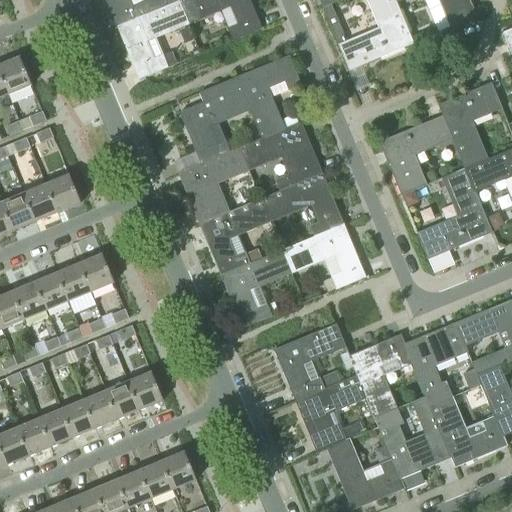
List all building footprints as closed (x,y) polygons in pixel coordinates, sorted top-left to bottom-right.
[(108,0),(115,14),(112,15),(117,26),(120,25),(160,8),(156,0),(148,0),(140,3),(131,7),(128,0),(108,0)] [(180,0),(178,1),(187,23),(202,17),(200,12),(227,1),(237,24),(227,28),(232,40),(261,28),(256,16),(252,18),(245,0),(180,0)] [(413,44),(396,3),(395,3),(393,0),(366,0),(378,27),(346,41),(331,4),(322,8),(348,71),(413,44)] [(439,0),(451,29),(476,18),(468,0),(394,0),(395,3),(396,3),(402,0),(439,0)] [(143,36),(171,24),(173,29),(187,23),(178,1),(160,8),(120,25),(123,33),(120,34),(126,49),(129,48),(137,66),(133,67),(138,79),(167,67),(162,55),(153,59),(143,36)] [(511,28),(502,33),(511,57),(511,28)] [(237,78),(249,109),(262,138),(283,129),(277,115),(272,117),(265,100),(300,85),(288,56),(276,61),(276,62),(257,70),(257,68),(243,74),(244,75),(237,78)] [(0,65),(0,75),(8,95),(31,86),(19,57),(0,65)] [(0,98),(8,95),(0,75),(0,98)] [(194,152),(199,164),(180,172),(229,152),(223,140),(214,144),(205,121),(232,110),(234,115),(249,109),(237,78),(236,77),(198,92),(202,101),(180,110),(183,118),(181,119),(187,133),(189,132),(197,151),(194,152)] [(442,116),(452,140),(463,169),(463,168),(464,170),(484,162),(483,161),(468,123),(501,109),(490,83),(437,105),(441,116),(442,116)] [(310,108),(297,113),(301,121),(313,116),(310,108)] [(42,113),(19,122),(23,131),(46,122),(42,113)] [(452,140),(442,116),(441,116),(378,142),(400,196),(426,185),(414,156),(452,140)] [(1,129),(0,129),(0,138),(1,140),(23,131),(19,122),(1,129)] [(262,138),(240,148),(249,168),(262,163),(260,158),(288,146),(298,170),(289,174),(274,180),(279,192),(293,186),(319,175),(322,174),(317,162),(314,163),(306,144),(309,143),(303,130),(301,131),(298,123),(283,129),(262,138)] [(49,128),(36,133),(40,142),(53,137),(49,128)] [(29,147),(25,138),(4,147),(8,156),(29,147)] [(249,168),(240,148),(229,152),(180,172),(179,172),(183,180),(180,181),(186,194),(188,193),(196,212),(194,213),(198,224),(201,223),(201,224),(226,214),(221,202),(212,206),(202,182),(231,169),(234,174),(249,168)] [(511,148),(483,161),(484,162),(464,170),(474,193),(474,192),(511,176),(511,148)] [(427,259),(491,232),(474,192),(474,193),(464,170),(463,168),(463,169),(441,178),(456,216),(416,233),(427,259)] [(80,203),(68,175),(45,184),(57,212),(80,203)] [(325,181),(322,183),(319,175),(293,186),(262,199),(271,221),(270,221),(284,216),(281,210),(309,199),(319,223),(310,226),(314,238),(340,227),(340,226),(343,225),(338,214),(336,215),(328,197),(331,196),(325,181)] [(23,194),(35,222),(57,212),(45,184),(23,194)] [(263,189),(258,191),(261,198),(266,196),(263,189)] [(411,192),(401,196),(406,207),(407,207),(416,203),(411,192)] [(1,203),(12,231),(35,222),(23,194),(1,203)] [(220,276),(223,275),(248,265),(244,255),(244,253),(233,258),(224,234),(252,223),(254,228),(270,221),(271,221),(262,199),(226,214),(201,224),(204,231),(202,232),(208,246),(210,245),(218,263),(215,264),(220,276)] [(0,235),(12,231),(1,203),(0,203),(0,235)] [(494,215),(487,218),(492,231),(499,228),(494,215)] [(346,233),(343,234),(340,227),(314,238),(283,250),(292,272),(305,267),(303,262),(331,250),(341,274),(331,278),(336,289),(365,277),(360,266),(357,267),(349,248),(352,247),(346,233)] [(292,272),(283,250),(260,260),(248,265),(223,275),(226,282),(223,283),(229,298),(232,297),(239,315),(237,316),(242,328),(270,316),(265,305),(255,309),(246,285),(273,274),(275,279),(292,272)] [(256,250),(244,255),(248,265),(260,260),(256,250)] [(90,292),(113,283),(101,255),(78,264),(90,292)] [(68,301),(90,292),(78,264),(56,273),(68,301)] [(46,311),(68,301),(56,273),(34,282),(46,311)] [(23,320),(46,311),(34,282),(12,292),(23,320)] [(0,326),(1,329),(23,320),(12,292),(0,296),(0,326)] [(511,299),(454,323),(463,344),(477,339),(475,333),(502,322),(511,345),(470,362),(471,364),(476,375),(498,366),(511,360),(511,299)] [(124,310),(111,315),(113,319),(115,324),(128,318),(124,310)] [(101,319),(88,324),(92,334),(105,328),(101,319)] [(429,406),(451,397),(446,383),(434,355),(451,348),(455,356),(460,354),(466,352),(463,344),(454,323),(443,328),(444,331),(427,338),(426,335),(411,341),(412,344),(405,347),(404,344),(411,364),(425,396),(429,406)] [(294,401),(297,400),(297,399),(324,388),(320,377),(310,382),(301,358),(328,347),(330,352),(345,346),(335,324),(276,349),(279,357),(276,358),(283,373),(285,372),(293,389),(290,390),(294,401)] [(131,326),(118,331),(122,340),(135,334),(131,326)] [(79,328),(66,334),(70,343),(83,337),(79,328)] [(356,353),(357,356),(349,359),(356,375),(364,397),(373,418),(398,408),(392,394),(386,397),(374,368),(396,359),(400,368),(411,364),(404,344),(405,344),(401,334),(388,339),(390,342),(372,350),(371,346),(356,353)] [(108,335),(95,340),(98,350),(112,344),(108,335)] [(57,337),(44,343),(47,352),(60,346),(57,337)] [(86,344),(72,350),(76,359),(90,353),(86,344)] [(35,347),(21,352),(25,361),(38,355),(35,347)] [(460,354),(455,356),(460,368),(465,366),(471,364),(470,362),(466,352),(460,354)] [(64,354),(50,359),(54,368),(67,363),(64,354)] [(12,356),(0,360),(0,363),(3,370),(16,365),(12,356)] [(42,363),(29,369),(32,377),(45,372),(42,363)] [(493,417),(500,433),(507,430),(507,433),(511,430),(511,387),(507,389),(503,379),(498,366),(476,375),(493,417)] [(19,372),(6,378),(10,387),(23,381),(19,372)] [(139,410),(162,400),(150,372),(127,382),(139,410)] [(348,398),(350,403),(364,397),(356,375),(325,388),(324,388),(297,399),(297,400),(300,407),(297,408),(303,423),(306,421),(314,440),(311,441),(316,453),(326,449),(326,448),(349,439),(352,438),(348,428),(341,430),(340,429),(331,433),(321,409),(348,398)] [(117,419),(139,410),(127,382),(105,391),(117,419)] [(105,391),(83,400),(95,428),(117,419),(105,391)] [(398,408),(373,418),(391,460),(398,477),(399,476),(407,473),(408,476),(422,470),(421,467),(439,459),(440,462),(450,458),(451,458),(429,406),(425,396),(416,400),(410,402),(423,434),(404,442),(398,425),(404,422),(398,408)] [(493,417),(465,429),(457,411),(451,397),(429,406),(451,458),(450,458),(453,465),(460,462),(461,464),(475,458),(474,456),(493,448),(494,450),(506,445),(502,435),(501,436),(500,433),(493,417)] [(72,437),(95,428),(83,400),(61,410),(72,437)] [(50,447),(72,437),(61,410),(39,419),(50,447)] [(28,456),(50,447),(39,419),(16,428),(28,456)] [(0,451),(6,465),(28,456),(16,428),(0,435),(0,451)] [(373,498),(391,490),(392,493),(404,488),(399,476),(398,477),(391,460),(381,465),(384,474),(361,484),(350,457),(356,454),(349,439),(326,448),(326,449),(350,508),(358,505),(359,507),(374,501),(373,498)] [(384,447),(375,450),(380,463),(389,459),(384,447)] [(172,489),(195,480),(184,452),(161,461),(172,489)] [(172,489),(161,461),(138,471),(150,499),(172,489)] [(150,499),(138,471),(116,480),(128,508),(150,499)] [(118,511),(128,508),(116,480),(94,489),(103,511),(118,511)] [(103,511),(94,489),(72,498),(77,511),(103,511)] [(51,511),(77,511),(72,498),(50,508),(51,511)]
